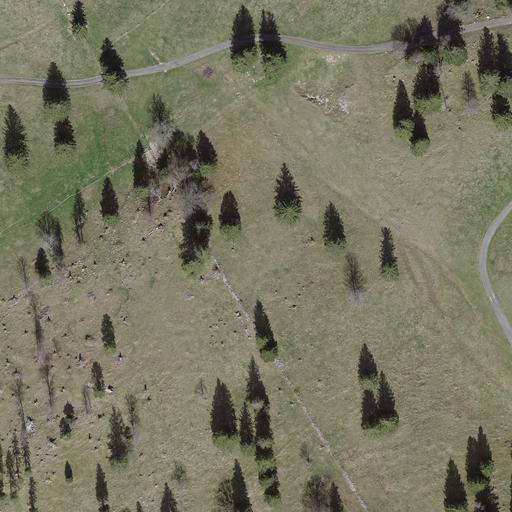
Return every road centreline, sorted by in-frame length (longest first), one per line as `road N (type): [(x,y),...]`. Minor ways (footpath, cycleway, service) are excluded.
road 1 (unclassified): [(0,80),(81,83),(252,38),(369,49),(511,20)]
road 2 (unclassified): [(511,204),(482,258),(511,338)]
